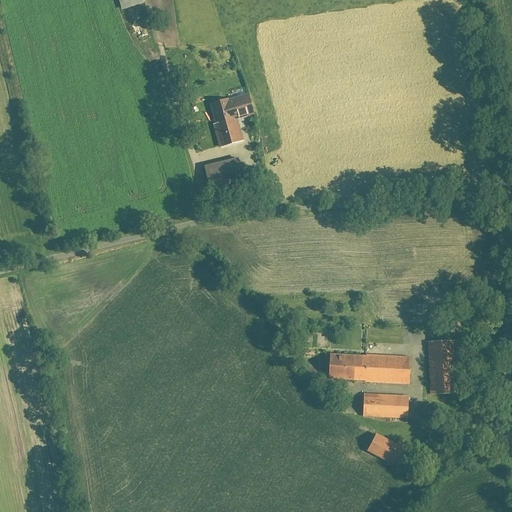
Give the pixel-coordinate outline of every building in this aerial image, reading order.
[(142,0),(116,0),(120,11),(143,5),(142,0)] [(244,142),(237,120),(253,116),(245,87),(236,90),(239,100),(232,102),(231,99),(207,106),(220,149),(244,142)] [(238,161),(204,168),(210,195),(244,188),(238,161)] [(449,343),(427,344),(429,396),(451,394),(449,343)] [(329,355),(328,379),(409,383),(410,358),(329,355)] [(365,395),(363,419),(408,421),(409,397),(365,395)] [(433,406),(422,405),(421,422),(432,422),(433,406)] [(377,436),(367,454),(396,469),(405,452),(377,436)]
